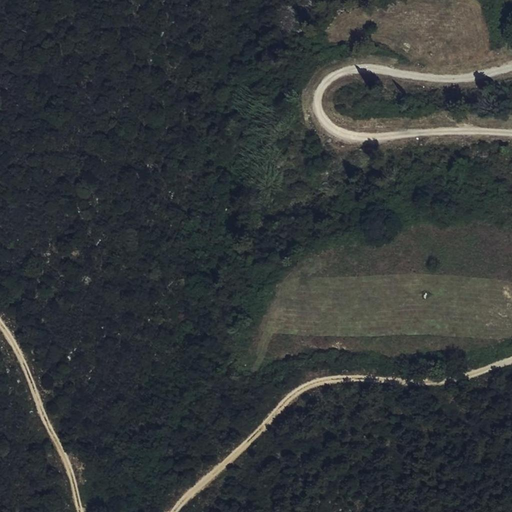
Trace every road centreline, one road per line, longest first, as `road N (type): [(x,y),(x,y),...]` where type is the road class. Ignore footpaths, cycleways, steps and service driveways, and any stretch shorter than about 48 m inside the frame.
road 1 (track): [(511,132),(354,136),(322,112),(321,90),(338,71),(362,67),(448,81),(511,68)]
road 2 (track): [(173,511),(297,393),(324,379),(452,379),(511,360)]
road 3 (track): [(0,321),(80,511)]
